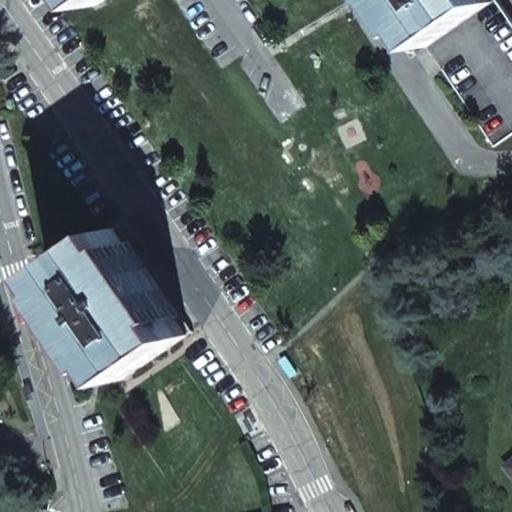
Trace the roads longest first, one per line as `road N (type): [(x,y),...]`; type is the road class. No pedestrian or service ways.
road 1 (residential): [(0,14),(269,397),(329,511)]
road 2 (tertiary): [(83,511),(0,217)]
